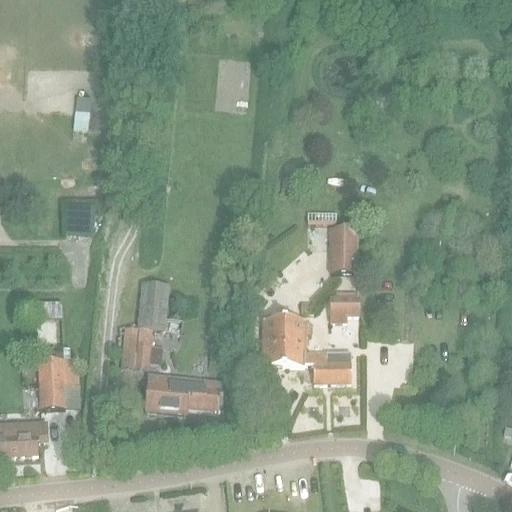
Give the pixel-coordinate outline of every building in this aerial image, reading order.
[(74,117),(72,132),(87,134),(88,118),(90,103),(83,102),(83,97),(77,97),(76,102),(75,102),(74,117)] [(280,194),(290,195),(291,181),(281,180),(280,194)] [(334,216),(307,216),(307,228),(334,228),(334,216)] [(330,277),(354,277),(354,233),(330,233),(330,277)] [(165,336),(169,290),(141,287),(137,332),(124,332),(120,372),(147,375),(148,367),(160,368),(162,351),(150,350),(151,334),(165,336)] [(358,302),(355,302),(356,297),(335,297),(335,302),(329,302),(329,328),(346,328),(346,322),(358,322),(358,302)] [(261,371),(303,372),(303,370),(312,370),(313,389),(350,388),(349,357),(304,357),(304,324),(262,324),(261,371)] [(63,391),(78,391),(77,362),(37,364),(39,413),(65,412),(63,391)] [(144,414),(185,419),(185,413),(218,416),(221,388),(221,387),(147,380),(144,414)] [(0,461),(37,460),(36,447),(46,446),(45,427),(0,429),(0,461)] [(504,431),(502,439),(509,441),(511,432),(504,431)]
